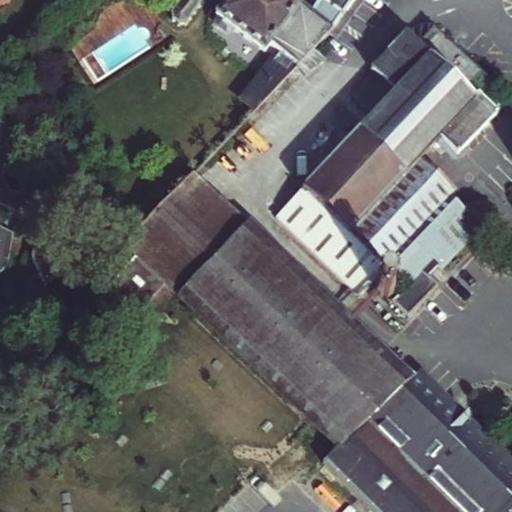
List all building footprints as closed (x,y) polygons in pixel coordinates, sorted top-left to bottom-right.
[(201,5),(194,0),(181,0),(173,12),(174,22),(181,27),(187,24),(201,5)] [(333,31),(310,14),(292,0),(229,0),(214,21),(212,29),(220,35),(227,32),(230,29),(266,56),(272,49),(279,54),(243,100),(257,110),(298,68),(315,51),(328,38),(333,31)] [(333,31),(355,0),(320,0),(310,14),(333,31)] [(359,301),(366,293),(388,269),(405,284),(391,299),(410,318),(443,285),(432,275),(437,270),(442,264),(448,269),(484,232),(448,198),(455,191),(423,161),(441,142),(457,157),(497,115),(480,98),(492,85),(435,31),(420,47),(407,35),(372,71),(374,73),(353,96),(378,120),(279,226),(359,301)] [(326,62),(315,51),(298,68),(307,79),(326,62)] [(7,117),(0,118),(0,206),(40,228),(35,260),(57,305),(84,300),(62,256),(67,223),(60,208),(31,193),(14,196),(7,181),(15,132),(7,117)] [(249,222),(194,175),(124,247),(137,260),(166,288),(177,299),(249,222)] [(249,222),(177,299),(306,420),(337,450),(321,464),(368,511),(511,511),(511,458),(422,371),(417,376),(252,218),(249,222)] [(0,329),(12,328),(0,303),(0,281),(12,270),(17,237),(0,228),(0,329)] [(166,288),(137,260),(110,289),(139,316),(166,288)] [(392,291),(393,288),(392,285),(391,283),(388,281),(386,281),(383,281),(381,283),(379,285),(378,288),(379,291),(380,293),(383,295),(386,295),(388,295),(391,293),(392,291)]
